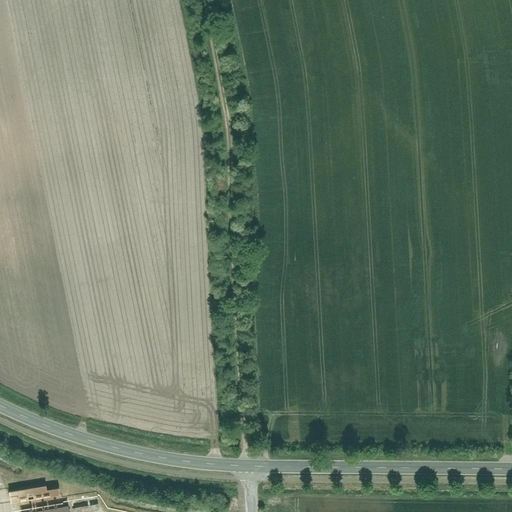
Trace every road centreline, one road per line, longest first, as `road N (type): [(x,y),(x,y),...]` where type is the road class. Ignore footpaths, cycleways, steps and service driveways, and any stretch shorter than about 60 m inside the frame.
road 1 (track): [(245,467),(227,129),(202,0)]
road 2 (tertiary): [(245,467),(511,472)]
road 3 (tertiary): [(0,406),(129,452),(245,467)]
